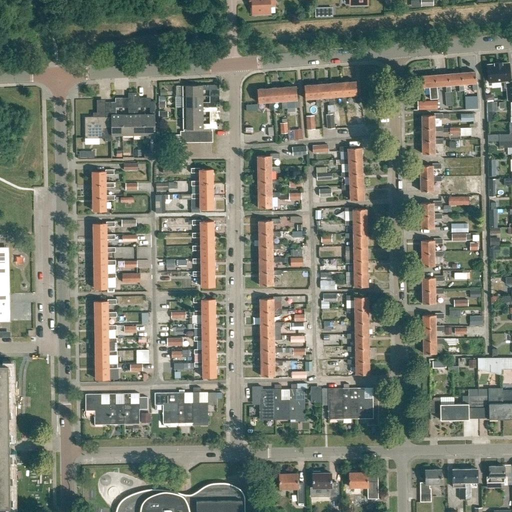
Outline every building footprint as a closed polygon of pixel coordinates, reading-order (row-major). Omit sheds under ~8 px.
[(274,0),(249,0),(250,4),(252,4),(252,15),(270,14),(270,5),(275,5),(274,0)] [(487,65),(489,82),(504,81),(504,88),(507,88),(508,100),(511,99),(511,83),(511,84),(509,63),(502,64),(502,63),(494,63),(494,65),(487,65)] [(475,72),(462,73),(463,84),(464,84),(472,83),(473,90),(477,90),(477,82),(476,83),(475,72)] [(462,73),(448,74),(449,85),(450,85),(459,84),(459,91),(464,90),(464,84),(463,84),(462,73)] [(448,74),(435,75),(436,86),(437,86),(446,85),(447,92),(450,92),(450,85),(449,85),(448,74)] [(438,99),(437,86),(436,86),(435,75),(422,76),(423,87),(430,86),(431,99),(438,99)] [(345,96),(346,96),(354,95),(354,103),(359,103),(358,95),(357,82),(344,83),(345,96)] [(344,83),(331,84),(332,97),(333,97),(341,96),(342,104),(346,104),(346,96),(345,96),(344,83)] [(201,95),(201,89),(216,89),(216,84),(206,84),(181,85),(181,96),(201,95)] [(319,98),(320,98),(328,97),(328,106),(333,105),(333,97),(332,97),(331,84),(318,85),(319,98)] [(318,85),(305,86),(306,99),(316,98),(316,106),(321,106),(320,98),(319,98),(318,85)] [(285,101),(286,101),(294,100),(295,108),(299,108),(299,99),(297,99),(296,87),(284,88),(285,101)] [(272,101),(273,101),(281,101),(282,109),(287,109),(286,101),(285,101),(284,88),(271,89),(272,101)] [(274,110),(273,101),(272,101),(271,89),(257,90),(258,103),(268,102),(269,110),(274,110)] [(128,114),(121,114),(122,135),(133,135),(132,93),(128,93),(128,108),(128,114)] [(133,135),(143,134),(143,114),(138,114),(138,108),(137,93),(132,93),(133,135)] [(201,95),(181,96),(181,107),(216,106),(216,102),(201,102),(201,95)] [(154,101),(150,101),(150,107),(150,114),(143,114),(143,134),(154,134),(154,109),(154,101)] [(437,101),(417,102),(417,110),(437,110),(437,101)] [(104,135),(104,128),(111,128),(110,102),(104,102),(104,116),(84,117),(84,138),(99,138),(99,135),(104,135)] [(116,102),(110,102),(111,128),(111,135),(122,135),(121,114),(116,114),(116,108),(116,102)] [(201,117),(201,111),(216,111),(216,106),(181,107),(181,118),(201,117)] [(434,115),(422,116),(422,128),(434,128),(434,127),(434,119),(449,118),(449,114),(434,115)] [(333,115),(325,115),(326,129),(334,129),(333,115)] [(306,116),(307,130),(315,130),(314,116),(306,116)] [(201,117),(181,118),(182,128),(206,128),(216,128),(216,123),(201,124),(201,117)] [(434,131),(443,131),(442,127),(434,127),(434,128),(422,128),(422,141),(434,140),(434,131)] [(301,129),(293,130),(294,140),(302,139),(301,129)] [(434,140),(422,141),(422,154),(434,154),(434,144),(443,144),(443,139),(434,140)] [(306,146),(292,147),(293,156),(307,155),(306,146)] [(348,147),(340,147),(340,152),(348,151),(348,159),(349,161),(362,160),(361,147),(348,148),(348,147)] [(270,155),(270,156),(257,156),(257,169),(271,168),(271,167),(270,159),(279,159),(278,155),(270,155)] [(348,159),(340,160),(341,165),(349,164),(349,172),(349,174),(363,173),(362,160),(349,161),(348,159)] [(432,165),(420,165),(420,178),(432,178),(432,177),(432,169),(441,168),(440,164),(432,164),(432,165)] [(271,168),(257,169),(258,181),(271,181),(271,180),(271,171),(279,171),(279,167),(271,167),(271,168)] [(199,169),(191,169),(191,173),(199,173),(199,182),(199,183),(212,183),(212,170),(199,170),(199,169)] [(113,170),(105,170),(92,171),(92,183),(105,183),(105,182),(105,174),(113,174),(113,170)] [(363,186),(363,173),(349,174),(349,172),(341,173),(342,177),(350,177),(350,185),(350,186),(363,186)] [(440,177),(432,177),(432,178),(420,178),(420,192),(432,191),(432,182),(441,181),(440,177)] [(271,184),(279,184),(279,180),(271,180),(271,181),(258,181),(258,194),(271,194),(271,193),(271,184)] [(472,193),(480,193),(480,181),(472,181),(472,193)] [(105,183),(92,183),(92,197),(106,196),(105,196),(105,187),(113,187),(113,182),(105,182),(105,183)] [(199,182),(191,182),(191,187),(199,186),(199,194),(199,196),(212,196),(212,183),(199,183),(199,182)] [(350,185),(342,185),(342,190),(350,190),(351,200),(364,199),(363,186),(350,186),(350,185)] [(271,208),(271,198),(279,197),(279,194),(279,193),(271,193),(271,194),(258,194),(258,208),(271,208)] [(199,194),(191,195),(191,200),(199,199),(200,209),(213,209),(212,196),(199,196),(199,194)] [(106,200),(114,200),(114,195),(105,196),(106,196),(92,197),(92,210),(106,209),(106,200)] [(468,197),(448,197),(448,206),(468,206),(468,197)] [(433,203),(421,203),(421,216),(433,216),(433,215),(433,206),(441,206),(441,201),(433,202),(433,203)] [(353,207),(344,207),(344,212),(353,212),(353,220),(353,222),(367,222),(366,208),(353,209),(353,207)] [(433,216),(421,216),(421,228),(433,227),(433,219),(442,219),(441,214),(433,215),(433,216)] [(271,221),(258,221),(258,234),(272,234),(272,232),(271,224),(280,224),(280,219),(271,219),(271,221)] [(200,220),(191,221),(191,225),(200,225),(200,233),(200,235),(213,235),(213,222),(200,222),(200,220)] [(353,220),(345,221),(345,225),(353,225),(353,233),(353,234),(367,234),(367,222),(353,222),(353,220)] [(114,221),(106,222),(106,223),(93,223),(93,235),(106,235),(106,234),(106,226),(114,226),(114,221)] [(467,224),(451,224),(451,233),(467,233),(467,224)] [(272,234),(258,234),(259,247),(272,247),(272,246),(272,237),(280,237),(280,232),(272,232),(272,234)] [(200,233),(192,233),(192,238),(200,238),(200,247),(200,248),(213,248),(213,235),(200,235),(200,233)] [(353,233),(345,233),(345,238),(353,238),(353,246),(353,247),(367,247),(367,234),(353,234),(353,233)] [(106,234),(106,235),(93,235),(93,248),(107,248),(107,247),(106,239),(114,239),(114,234),(106,234)] [(501,247),(501,237),(491,237),(491,247),(501,247)] [(433,244),(442,243),(442,239),(433,239),(433,240),(421,241),(422,253),(434,253),(434,252),(433,244)] [(272,247),(259,247),(259,259),(272,259),(272,257),(272,250),(280,249),(280,245),(272,246),(272,247)] [(353,246),(345,246),(345,251),(353,250),(354,259),(354,260),(367,260),(367,247),(353,247),(353,246)] [(107,248),(93,248),(93,261),(107,261),(107,260),(107,252),(115,252),(115,247),(107,247),(107,248)] [(200,247),(192,247),(192,251),(200,251),(201,259),(201,260),(214,260),(213,248),(200,248),(200,247)] [(501,251),(501,247),(491,247),(491,258),(497,258),(497,251),(501,251)] [(434,252),(434,253),(422,253),(422,266),(434,266),(434,256),(442,256),(442,252),(434,252)] [(272,259),(259,259),(259,272),(272,272),(272,271),(272,262),(280,262),(280,257),(272,257),(272,259)] [(303,257),(291,257),(292,266),(303,266),(303,257)] [(214,273),(214,260),(201,260),(201,259),(192,259),(192,264),(201,264),(201,272),(201,274),(214,273)] [(354,259),(345,259),(345,263),(354,263),(354,271),(354,273),(368,273),(367,260),(354,260),(354,259)] [(107,261),(93,261),(93,274),(107,274),(107,273),(107,264),(115,264),(115,260),(107,260),(107,261)] [(272,271),(272,272),(259,272),(259,286),(272,286),(272,275),(281,275),(281,270),(272,271)] [(354,271),(346,272),(346,276),(354,276),(354,286),(368,286),(368,273),(354,273),(354,271)] [(214,287),(214,273),(201,274),(201,272),(192,272),(192,277),(201,276),(201,287),(214,287)] [(107,273),(107,274),(93,274),(93,288),(107,287),(107,277),(115,277),(115,273),(107,273)] [(140,273),(122,273),(122,282),(140,282),(140,273)] [(320,273),(320,289),(333,289),(333,279),(329,279),(329,273),(320,273)] [(434,277),(434,278),(422,278),(422,291),(435,291),(435,290),(434,281),(442,281),(442,277),(434,277)] [(435,291),(422,291),(422,303),(435,303),(435,294),(443,294),(442,289),(435,290),(435,291)] [(471,298),(481,297),(481,290),(471,290),(471,298)] [(354,295),(346,295),(346,300),(354,300),(354,308),(355,309),(368,309),(368,296),(354,296),(354,295)] [(273,302),(281,301),(281,296),(273,296),(273,298),(259,298),(259,311),(273,311),(273,309),(273,302)] [(201,298),(193,298),(193,303),(202,303),(202,311),(202,313),(215,312),(215,299),(201,299),(201,298)] [(108,299),(108,300),(94,300),(94,314),(108,313),(108,312),(108,304),(116,304),(116,299),(108,299)] [(368,322),(368,309),(355,309),(354,308),(346,308),(346,313),(355,313),(355,321),(355,322),(368,322)] [(281,309),(273,309),(273,311),(259,311),(260,325),(273,324),(273,323),(273,314),(281,314),(281,309)] [(202,311),(193,311),(193,316),(202,315),(202,324),(202,325),(215,325),(215,312),(202,313),(202,311)] [(108,316),(116,316),(116,312),(108,312),(108,313),(94,314),(94,326),(108,326),(108,325),(108,316)] [(435,328),(435,327),(435,319),(443,318),(443,314),(435,314),(435,315),(423,316),(423,328),(435,328)] [(483,324),(483,315),(470,315),(470,324),(483,324)] [(355,321),(346,321),(347,326),(355,325),(355,334),(355,335),(369,335),(368,322),(355,322),(355,321)] [(273,323),(273,324),(260,325),(260,337),(273,337),(273,335),(273,328),(282,327),(282,323),(273,323)] [(202,324),(194,324),(194,328),(202,328),(202,336),(202,338),(215,338),(215,325),(202,325),(202,324)] [(108,326),(94,326),(95,339),(108,339),(108,338),(108,330),(116,330),(116,325),(108,325),(108,326)] [(435,328),(423,328),(423,340),(435,340),(435,339),(435,332),(443,331),(443,327),(435,327),(435,328)] [(369,347),(369,335),(355,335),(355,334),(347,334),(347,338),(355,338),(355,346),(355,347),(369,347)] [(273,335),(273,337),(260,337),(260,351),(274,350),(274,349),(274,340),(282,340),(282,335),(273,335)] [(202,336),(194,336),(194,341),(202,341),(202,349),(202,351),(215,351),(215,338),(202,338),(202,336)] [(108,339),(95,339),(95,352),(109,352),(109,351),(108,342),(116,342),(116,338),(108,338),(108,339)] [(435,344),(444,344),(448,344),(448,345),(455,345),(455,339),(443,339),(435,339),(435,340),(423,340),(423,354),(436,354),(435,344)] [(369,360),(369,347),(355,347),(355,346),(347,346),(347,351),(355,351),(355,359),(355,360),(369,360)] [(216,364),(215,351),(202,351),(202,349),(194,350),(194,363),(202,363),(202,364),(216,364)] [(274,350),(260,351),(260,363),(274,363),(274,362),(274,354),(282,354),(282,349),(274,349),(274,350)] [(109,365),(109,364),(109,355),(117,355),(117,350),(109,351),(109,352),(95,352),(95,365),(109,365)] [(136,350),(137,363),(149,363),(149,350),(136,350)] [(476,358),(477,369),(501,376),(501,358),(476,358)] [(355,359),(347,359),(348,364),(356,363),(356,374),(369,374),(369,360),(355,360),(355,359)] [(274,363),(260,363),(261,376),(274,376),(274,366),(282,366),(282,361),(274,362),(274,363)] [(109,365),(95,365),(95,379),(109,379),(109,368),(117,368),(117,363),(109,364),(109,365)] [(202,363),(194,363),(194,367),(202,367),(202,377),(216,377),(216,364),(202,364),(202,363)] [(0,507),(11,508),(10,452),(10,442),(9,365),(0,364),(0,507)] [(275,421),(275,400),(275,390),(262,390),(262,387),(252,387),(253,400),(259,400),(260,421),(275,421)] [(343,389),(343,399),(343,419),(358,419),(357,388),(349,389),(343,389)] [(357,388),(358,419),(373,419),(373,398),(364,398),(364,388),(357,388)] [(487,396),(477,396),(477,401),(478,407),(488,407),(488,419),(502,419),(502,410),(502,396),(501,396),(501,391),(501,388),(487,388),(487,396)] [(334,389),(328,389),(328,420),(343,419),(343,399),(334,399),(334,389)] [(281,390),(275,390),(275,400),(275,421),(290,420),(290,399),(289,390),(281,390)] [(290,399),(290,420),(305,420),(305,399),(296,399),(296,390),(289,390),(290,399)] [(511,391),(501,391),(501,396),(502,396),(502,410),(502,419),(511,418),(511,391)] [(193,392),(178,393),(178,403),(178,423),(193,423),(193,402),(193,392)] [(200,392),(193,392),(193,402),(193,423),(208,423),(207,405),(216,405),(216,393),(207,393),(207,402),(200,402),(200,392)] [(131,393),(124,394),(124,424),(139,424),(139,409),(148,408),(148,397),(140,397),(140,393),(131,393)] [(169,393),(154,393),(154,405),(163,405),(163,423),(178,423),(178,403),(178,393),(169,393)] [(94,424),(109,424),(109,394),(101,394),(94,394),(85,394),(85,411),(94,411),(94,424)] [(124,394),(109,394),(109,424),(124,424),(124,394)] [(468,408),(478,407),(477,401),(477,396),(462,396),(462,404),(453,404),(453,409),(453,413),(453,415),(453,416),(454,419),(468,419),(468,408)] [(453,409),(453,404),(453,397),(439,398),(439,400),(429,400),(429,412),(439,412),(440,420),(454,419),(453,416),(453,415),(453,413),(453,409)] [(141,414),(141,423),(150,423),(150,414),(141,414)] [(504,466),(489,466),(489,474),(486,474),(486,487),(487,487),(487,488),(504,487),(504,485),(507,485),(507,476),(504,477),(504,466)] [(465,499),(465,482),(464,468),(453,468),(453,487),(458,487),(459,499),(465,499)] [(464,468),(465,482),(465,499),(471,499),(471,486),(470,486),(470,482),(477,482),(477,468),(464,468)] [(424,469),(424,482),(420,482),(420,502),(431,501),(431,488),(429,488),(429,483),(441,483),(441,469),(424,469)] [(349,488),(368,488),(368,504),(379,504),(379,498),(377,498),(377,472),(357,472),(357,471),(350,471),(350,472),(349,472),(349,488)] [(304,503),(303,484),(298,484),(298,474),(287,474),(287,472),(280,472),(280,474),(279,474),(279,489),(298,489),(298,503),(304,503)] [(320,472),(313,472),(313,473),(312,473),(312,489),(331,488),(331,495),(338,495),(338,483),(332,483),(332,473),(320,473),(320,472)] [(242,511),(242,499),(241,497),(240,493),(237,490),(232,488),(228,487),(225,486),(219,486),(213,486),(210,487),(207,488),(201,492),(195,496),(193,497),(191,497),(186,497),(183,497),(180,496),(177,495),(171,494),(165,493),(159,492),(155,492),(153,492),(147,493),(141,494),(135,496),(129,498),(125,501),(123,503),(120,508),(119,511),(242,511)]
